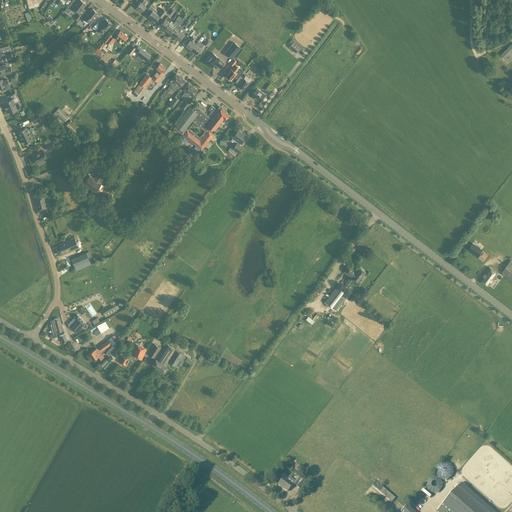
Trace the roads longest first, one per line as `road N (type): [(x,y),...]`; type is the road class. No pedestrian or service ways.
road 1 (primary): [(270,511),(178,444),(0,336)]
road 2 (unclassified): [(292,511),(162,417),(31,339)]
road 3 (unclassified): [(511,316),(298,152)]
road 4 (residential): [(260,125),(98,0)]
road 5 (residential): [(55,301),(55,274),(0,117)]
